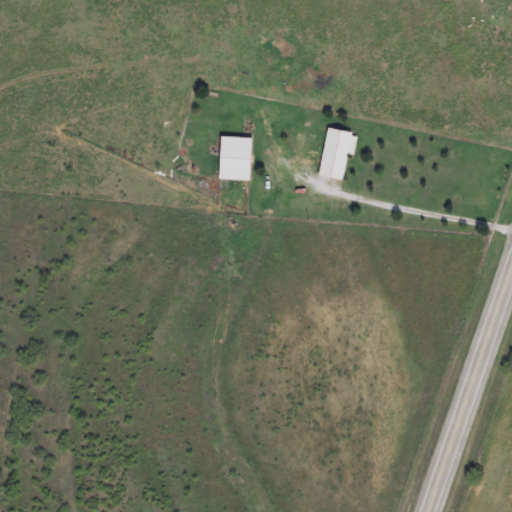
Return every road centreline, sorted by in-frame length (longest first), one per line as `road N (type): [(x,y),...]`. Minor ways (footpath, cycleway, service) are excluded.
road 1 (residential): [(511,300),(375,289),(270,228),(0,246)]
road 2 (primary): [(433,511),(511,285)]
